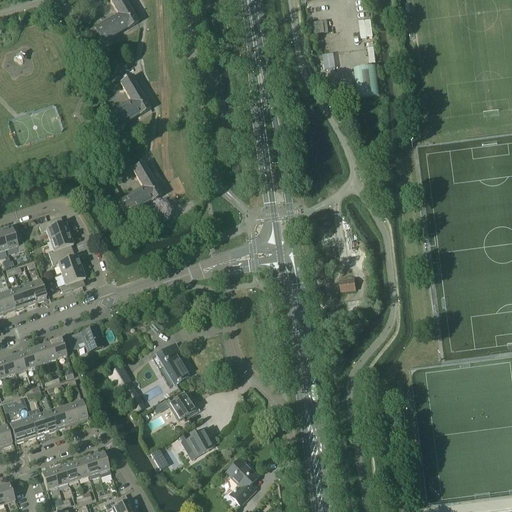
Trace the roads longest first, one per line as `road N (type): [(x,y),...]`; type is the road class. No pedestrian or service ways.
road 1 (secondary): [(295,247),(253,0)]
road 2 (secondary): [(242,0),(275,244)]
road 3 (residential): [(297,469),(282,406),(233,348),(219,264)]
road 4 (secondary): [(310,433),(295,247)]
road 5 (secondary): [(277,262),(310,433)]
road 6 (residential): [(147,511),(102,439),(18,463)]
road 7 (residential): [(0,221),(64,206),(105,302)]
road 8 (residential): [(105,302),(219,264)]
